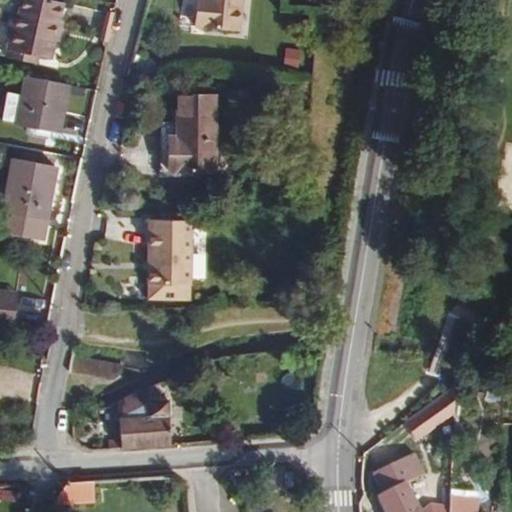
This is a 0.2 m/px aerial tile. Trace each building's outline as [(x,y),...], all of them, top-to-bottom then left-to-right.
[(58,22),(62,3),(47,0),(0,0),(0,56),(21,61),(22,53),(37,56),(50,59),(54,41),(57,42),(61,22),(58,22)] [(206,0),(207,6),(207,13),(202,13),(202,37),(247,36),(246,0),(206,0)] [(281,63),(297,68),(302,53),(286,47),(281,63)] [(37,56),(22,53),(21,61),(35,64),(37,56)] [(58,133),(68,85),(25,76),(22,96),(8,93),(3,120),(16,122),(16,125),(58,133)] [(178,96),(178,139),(168,139),(168,171),(213,172),(214,96),(178,96)] [(14,159),(54,166),(56,155),(37,152),(37,156),(15,152),(14,159)] [(13,159),(3,213),(45,221),(55,167),(54,166),(14,159),(13,159)] [(193,285),(194,221),(154,220),(153,248),(150,247),(150,284),(193,285)] [(0,291),(0,321),(14,323),(17,298),(4,297),(5,292),(0,291)] [(123,371),(124,365),(71,355),(68,372),(100,379),(113,379),(123,371)] [(455,386),(404,423),(416,441),(453,414),(455,386)] [(125,405),(135,405),(133,397),(124,401),(125,405)] [(168,400),(146,401),(147,415),(119,419),(120,447),(170,444),(168,400)] [(146,401),(135,405),(125,405),(117,405),(119,419),(147,415),(146,401)] [(380,488),(415,471),(409,458),(374,475),(380,488)] [(109,481),(57,483),(51,506),(107,504),(109,481)] [(376,497),(383,511),(422,511),(403,483),(376,497)]
